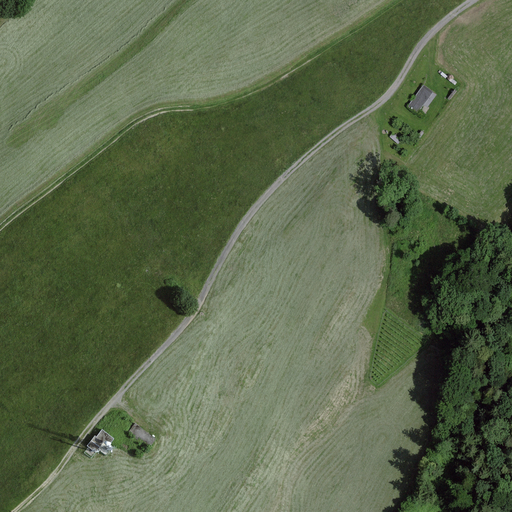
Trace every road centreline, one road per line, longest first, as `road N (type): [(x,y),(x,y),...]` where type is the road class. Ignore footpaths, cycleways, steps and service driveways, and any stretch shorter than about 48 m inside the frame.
road 1 (track): [(477,0),(430,35),(393,93),(307,156),(258,205),(181,330),(17,511)]
road 2 (track): [(408,0),(238,100),(144,118),(0,229)]
